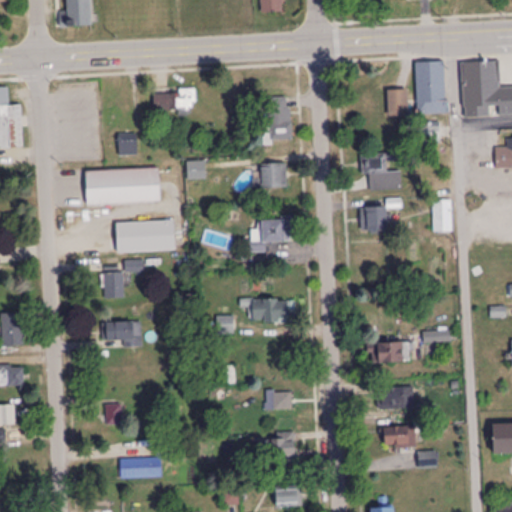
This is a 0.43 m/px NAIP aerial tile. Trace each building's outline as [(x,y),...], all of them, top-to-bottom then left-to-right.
[(92,0),(67,0),(68,13),(61,13),(61,29),(92,29),(92,0)] [(261,0),(261,13),(284,13),(284,0),(261,0)] [(416,64),(417,115),(448,115),(447,63),(416,64)] [(463,63),(464,118),(511,117),(511,86),(501,87),(501,63),(463,63)] [(0,150),(24,149),(22,106),(9,106),(8,90),(0,90),(0,150)] [(180,95),(154,95),(154,112),(195,112),(195,90),(180,90),(180,95)] [(389,90),(389,118),(409,118),(409,90),(389,90)] [(292,98),(270,98),(270,141),(292,141),(292,98)] [(440,124),(419,124),(419,141),(440,141),(440,124)] [(120,136),(120,157),(138,157),(138,136),(120,136)] [(511,139),(508,140),(508,149),(496,149),(497,170),(511,169),(511,139)] [(403,189),(402,172),(390,173),(390,164),(395,164),(394,154),(362,155),(363,175),(370,174),(371,191),(403,189)] [(262,179),(250,179),(251,190),(288,189),(287,165),(261,165),(262,179)] [(160,170),(87,172),(88,207),(161,204),(160,170)] [(434,202),(434,233),(452,233),(452,202),(434,202)] [(388,208),(362,208),(362,233),(388,233),(388,208)] [(293,219),(260,220),(260,232),(253,232),(253,244),(293,242),(293,219)] [(117,225),(118,255),(176,252),(175,222),(117,225)] [(105,274),(105,300),(125,300),(125,274),(105,274)] [(250,311),(250,323),(291,323),(291,300),(241,300),(241,311),(250,311)] [(23,348),(23,314),(3,314),(3,348),(23,348)] [(217,318),(217,335),(234,335),(235,318),(217,318)] [(143,323),(105,323),(105,343),(124,343),(124,348),(143,348),(143,323)] [(424,332),(424,345),(453,345),(453,332),(424,332)] [(369,345),(369,365),(414,364),(413,344),(369,345)] [(0,367),(0,388),(25,389),(25,368),(0,367)] [(377,410),(415,410),(415,389),(377,389),(377,410)] [(266,412),(293,412),(293,392),(266,392),(266,412)] [(122,406),(107,406),(107,423),(122,423),(122,406)] [(0,407),(0,427),(17,427),(17,407),(0,407)] [(511,426),(494,426),(495,456),(511,456),(511,426)] [(417,428),(384,429),(385,449),(417,448),(417,428)] [(275,433),(275,464),(296,464),(296,433),(275,433)] [(420,454),(420,470),(437,469),(437,454),(420,454)] [(162,479),(162,459),(121,460),(121,480),(162,479)] [(275,487),(275,509),(299,509),(299,487),(275,487)]
